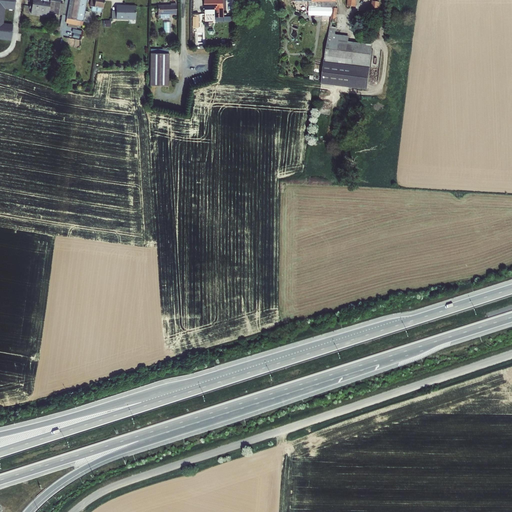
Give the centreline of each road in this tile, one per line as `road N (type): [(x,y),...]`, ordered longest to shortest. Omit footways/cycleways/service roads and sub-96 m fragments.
road 1 (motorway): [(160,429),(511,317)]
road 2 (motorway): [(511,289),(188,389)]
road 3 (motorway): [(188,389),(0,450)]
road 4 (motorway): [(188,389),(0,434)]
road 5 (motorway): [(0,480),(160,429)]
road 6 (motorway): [(29,508),(80,469),(160,429)]
